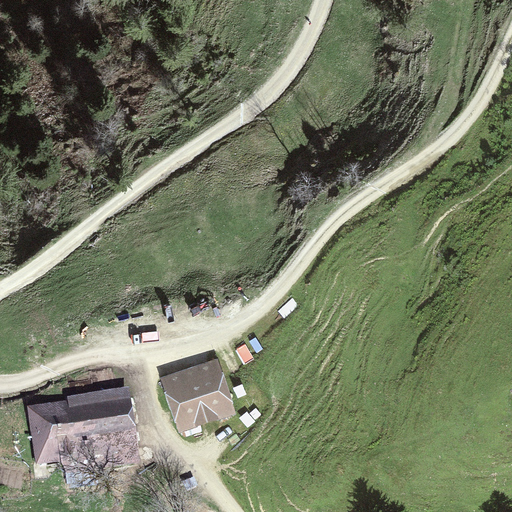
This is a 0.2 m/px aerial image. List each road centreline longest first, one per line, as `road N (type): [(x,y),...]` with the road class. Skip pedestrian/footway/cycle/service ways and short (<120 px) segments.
road 1 (track): [(511,36),(482,98),(455,131),(331,225),(249,317),(178,345),(0,384)]
road 2 (track): [(0,290),(272,94),(324,0)]
road 3 (track): [(135,352),(157,417),(235,511)]
